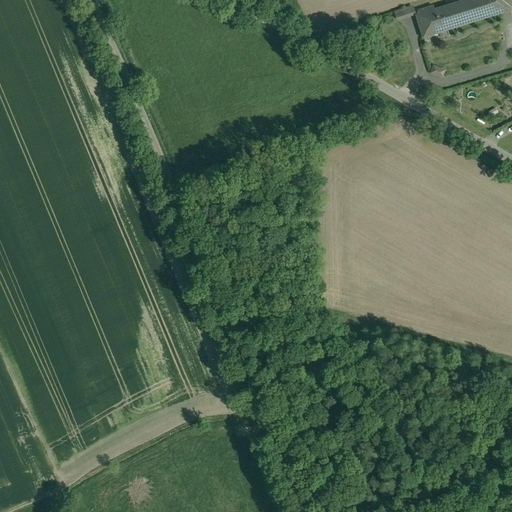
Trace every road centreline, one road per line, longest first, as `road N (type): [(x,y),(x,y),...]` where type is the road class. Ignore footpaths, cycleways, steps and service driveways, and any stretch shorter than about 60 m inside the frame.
road 1 (residential): [(297,511),(77,0)]
road 2 (unclassified): [(511,158),(231,0)]
